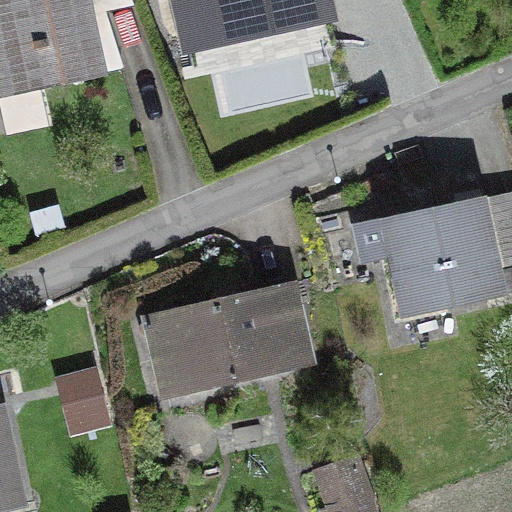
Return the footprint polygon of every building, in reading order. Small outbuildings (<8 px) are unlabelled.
[(0,0),(0,94),(101,72),(85,0),(0,0)] [(176,0),(193,76),(336,44),(326,0),(176,0)] [(400,317),(507,294),(501,267),(511,264),(511,190),(356,223),(363,260),(387,255),(400,317)] [(184,352),(192,386),(306,361),(289,286),(150,318),(159,357),(184,352)] [(80,417),(105,411),(96,377),(71,383),(80,417)] [(1,407),(0,406),(0,507),(22,503),(1,407)] [(319,477),(331,511),(371,511),(358,463),(319,477)]
